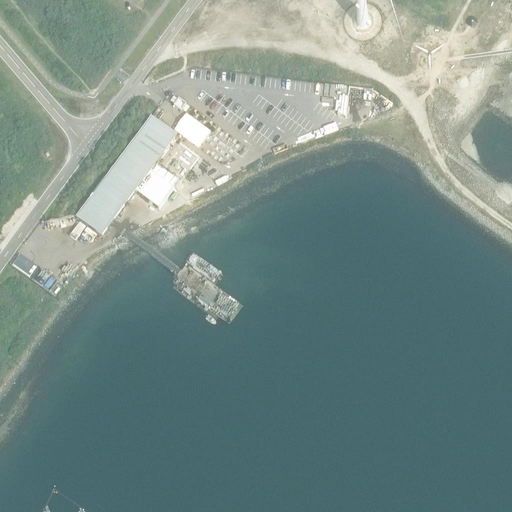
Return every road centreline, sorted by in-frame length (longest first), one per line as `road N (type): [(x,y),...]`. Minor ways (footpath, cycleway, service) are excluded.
road 1 (unclassified): [(85,141),(193,0)]
road 2 (unclassified): [(0,262),(85,141)]
road 3 (unclassified): [(85,141),(0,45)]
